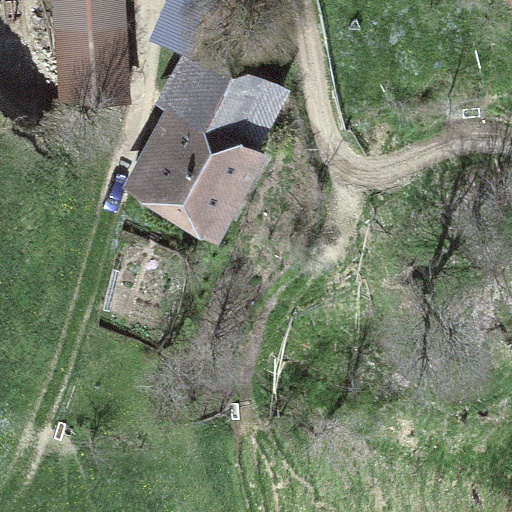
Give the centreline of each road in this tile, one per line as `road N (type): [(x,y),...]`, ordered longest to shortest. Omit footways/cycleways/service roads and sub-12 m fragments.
road 1 (track): [(240,459),(257,352),(279,296),(360,187),(433,143),(475,137),(511,144)]
road 2 (track): [(50,404),(103,250),(153,0)]
road 3 (track): [(300,0),(324,122),(360,187)]
